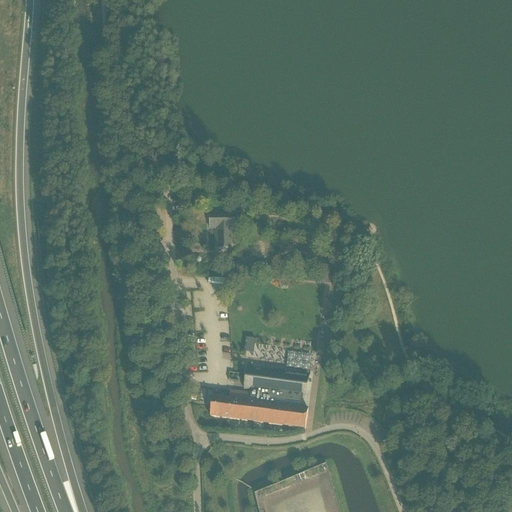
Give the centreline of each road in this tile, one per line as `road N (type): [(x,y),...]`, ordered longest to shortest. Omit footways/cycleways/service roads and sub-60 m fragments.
road 1 (motorway): [(77,511),(25,251),(19,133),(30,0)]
road 2 (unclassified): [(167,197),(185,422),(201,445)]
road 3 (motorway): [(65,511),(0,314)]
road 4 (unclassified): [(201,445),(290,442),(350,427),(377,448)]
